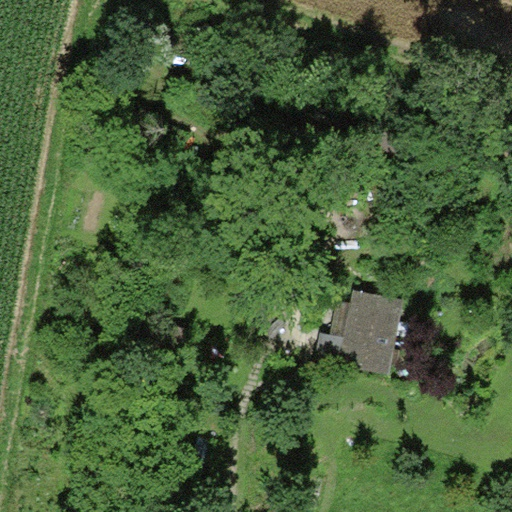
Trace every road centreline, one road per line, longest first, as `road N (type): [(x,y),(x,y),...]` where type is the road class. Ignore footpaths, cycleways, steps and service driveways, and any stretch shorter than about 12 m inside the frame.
road 1 (track): [(84,0),(0,411)]
road 2 (track): [(218,0),(511,104)]
